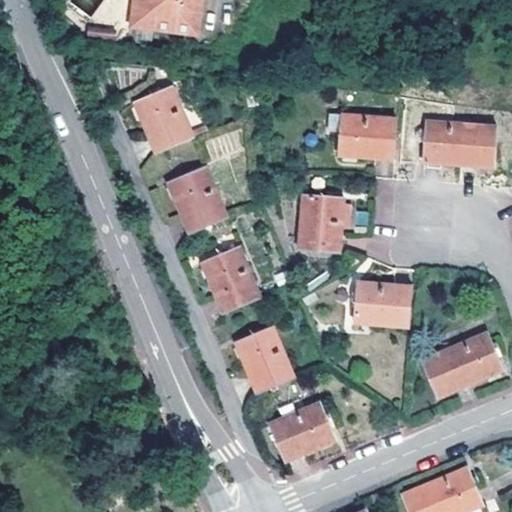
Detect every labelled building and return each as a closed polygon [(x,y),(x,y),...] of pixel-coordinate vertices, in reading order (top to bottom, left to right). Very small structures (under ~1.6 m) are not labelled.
[(131,0),(129,22),(151,24),(152,17),(198,22),(200,0),(131,0)] [(198,22),(152,17),(151,24),(197,30),(198,22)] [(133,102),(155,152),(192,137),(170,87),(133,102)] [(392,160),(395,118),(339,115),(337,156),(392,160)] [(495,125),(426,119),(423,159),(492,165),(495,125)] [(167,182),(188,233),(226,217),(205,167),(192,172),(167,182)] [(342,198),(303,195),(300,249),(339,252),(342,198)] [(221,313),(260,297),(239,247),(228,252),(201,263),(221,313)] [(410,327),(412,287),(358,284),(355,322),(410,327)] [(234,343),(256,394),(293,378),(272,328),(260,333),(234,343)] [(488,332),(422,361),(439,398),(503,370),(488,332)] [(322,403),(269,425),(284,463),(338,440),(322,403)] [(468,468),(401,495),(408,511),(467,511),(483,506),(468,468)]
